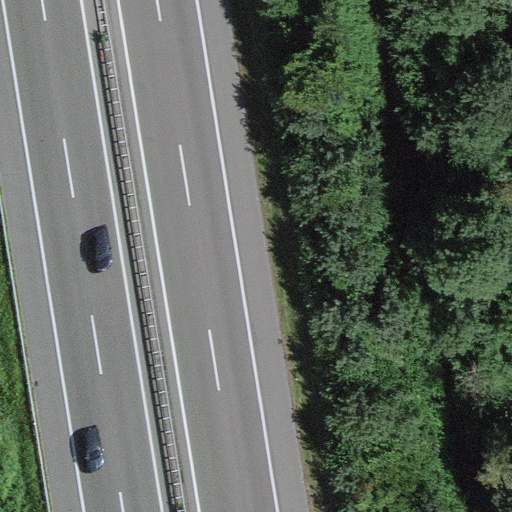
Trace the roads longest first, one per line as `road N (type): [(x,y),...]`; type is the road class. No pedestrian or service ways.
road 1 (track): [(405,0),(496,511)]
road 2 (motorway): [(49,0),(132,511)]
road 3 (motorway): [(240,511),(160,0)]
